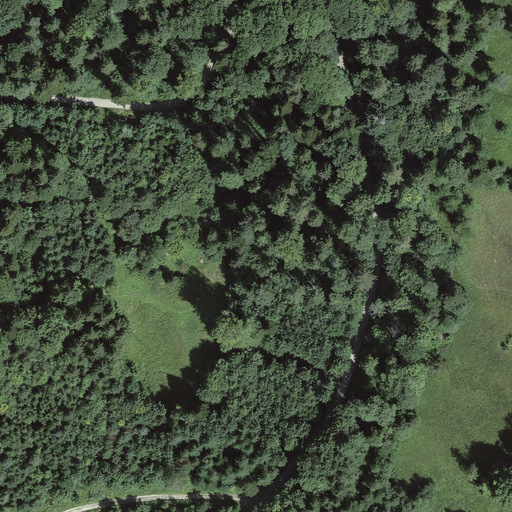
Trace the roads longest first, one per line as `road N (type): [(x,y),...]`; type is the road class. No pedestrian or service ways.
road 1 (track): [(320,0),(348,82),(378,246),(348,375),(255,511)]
road 2 (track): [(0,95),(167,109),(202,85),(243,0)]
road 3 (track): [(259,503),(145,498),(73,511)]
road 4 (track): [(117,255),(54,150),(0,116)]
